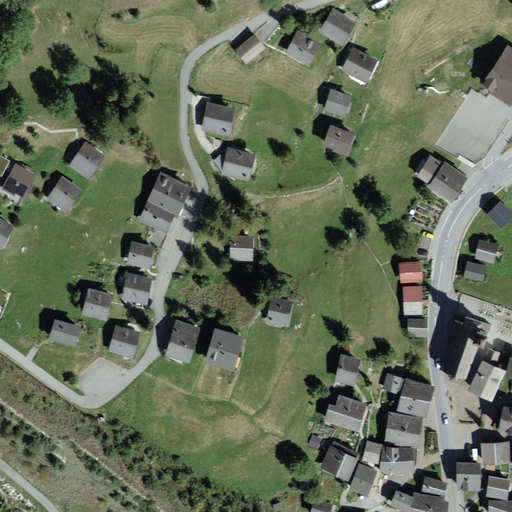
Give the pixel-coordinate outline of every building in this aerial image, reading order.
[(333,9),(319,32),(341,44),(354,21),(333,9)] [(297,31),(285,53),(308,65),(320,43),(297,31)] [(234,49),(243,59),(258,47),(249,36),(234,49)] [(479,81),(510,103),(511,100),(511,49),(505,45),(479,81)] [(344,69),(365,79),(375,60),(354,49),(344,69)] [(345,116),(351,97),(331,90),(325,109),(345,116)] [(203,127),(226,131),(230,106),(207,102),(203,127)] [(348,155),(356,135),(332,126),(324,146),(348,155)] [(69,166),(88,176),(99,154),(81,144),(69,166)] [(225,150),(222,171),(244,174),(247,153),(225,150)] [(417,174),(447,199),(463,179),(433,154),(417,174)] [(3,186),(18,194),(30,173),(15,165),(3,186)] [(140,215),(163,226),(182,187),(158,176),(140,215)] [(62,206),(74,188),(59,178),(47,196),(62,206)] [(486,213),(497,224),(510,211),(498,200),(486,213)] [(230,254),(250,255),(251,235),(230,235),(230,254)] [(494,244),(479,240),(475,256),(490,260),(494,244)] [(127,260),(145,263),(148,246),(130,243),(127,260)] [(401,279),(418,277),(416,263),(399,265),(401,279)] [(480,269),(465,266),(462,282),(476,285),(480,269)] [(123,299),(141,300),(142,279),(124,278),(123,299)] [(86,289),(81,310),(103,315),(108,294),(86,289)] [(405,308),(420,308),(419,289),(404,289),(405,308)] [(267,320),(284,324),(289,301),(272,297),(267,320)] [(443,369),(463,376),(475,340),(482,343),(487,329),(480,327),(481,322),(461,316),(443,369)] [(424,330),(424,317),(408,317),(408,330),(424,330)] [(48,334),(72,341),(76,327),(52,320),(48,334)] [(163,354),(185,361),(197,328),(175,320),(163,354)] [(137,331),(116,325),(110,346),(131,352),(137,331)] [(204,359),(233,365),(238,338),(210,332),(204,359)] [(333,379),(352,383),(357,360),(339,356),(333,379)] [(506,367),(482,356),(469,385),(492,396),(506,367)] [(400,375),(386,371),(382,388),(396,391),(400,375)] [(397,405),(421,411),(427,386),(403,380),(397,405)] [(332,394),(324,417),(353,427),(361,404),(332,394)] [(496,426),(511,429),(511,401),(501,400),(496,426)] [(383,438),(414,442),(418,417),(386,413),(383,438)] [(308,444),(317,447),(320,438),(311,435),(308,444)] [(362,457),(374,460),(377,442),(365,440),(362,457)] [(505,457),(503,440),(481,442),(483,460),(505,457)] [(377,447),(378,468),(409,466),(408,445),(377,447)] [(321,465),(344,475),(352,455),(329,446),(321,465)] [(458,487),(475,487),(475,463),(458,462),(458,487)] [(349,485),(366,491),(373,470),(356,464),(349,485)] [(302,488),(312,485),(310,474),(300,476),(302,488)] [(510,476),(489,474),(488,492),(508,494),(510,476)] [(420,490),(441,495),(443,483),(423,478),(420,490)] [(407,496),(393,489),(387,500),(402,507),(407,496)] [(437,511),(441,495),(413,490),(409,511),(414,511),(437,511)] [(486,511),(511,511),(511,496),(511,497),(489,497),(486,511)] [(283,506),(280,498),(272,502),(276,509),(283,506)] [(309,511),(313,511),(325,511),(329,502),(313,498),(309,511)]
